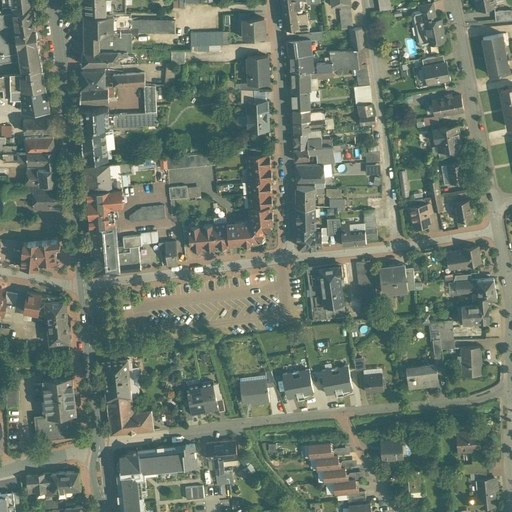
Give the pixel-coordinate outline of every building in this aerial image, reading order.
[(106,0),(84,0),(85,13),(107,13),(106,0)] [(121,0),(106,0),(107,13),(114,13),(121,13),(121,0)] [(297,0),(280,0),(282,10),(299,9),(297,0)] [(390,0),(378,0),(380,9),(392,8),(390,0)] [(475,0),(477,9),(497,5),(495,0),(475,0)] [(351,1),(339,3),(342,28),(354,27),(351,1)] [(433,2),(420,4),(421,10),(422,16),(435,13),(433,2)] [(33,4),(4,5),(3,5),(4,12),(9,45),(39,41),(37,27),(33,4)] [(511,8),(495,10),(496,20),(511,18),(511,8)] [(421,10),(415,12),(413,15),(415,24),(415,23),(423,22),(422,16),(421,10)] [(295,11),(282,14),(284,28),(304,25),(302,17),(296,17),(295,11)] [(39,41),(9,45),(4,12),(0,12),(0,55),(41,53),(39,41)] [(107,13),(85,13),(85,32),(114,32),(114,27),(114,13),(107,13)] [(121,13),(114,13),(114,27),(132,26),(132,18),(132,13),(121,13)] [(435,13),(422,16),(423,22),(423,23),(426,23),(429,42),(430,43),(445,40),(441,18),(437,19),(435,13)] [(264,17),(243,18),(243,37),(265,36),(264,17)] [(176,19),(132,18),(132,26),(139,26),(139,31),(176,32),(176,19)] [(423,23),(423,22),(415,23),(419,41),(423,43),(429,42),(426,23),(423,23)] [(362,26),(351,27),(353,47),(365,46),(362,26)] [(312,30),(285,32),(288,55),(313,54),(312,30)] [(325,30),(313,31),(313,38),(326,38),(325,30)] [(223,31),(192,32),(191,45),(198,44),(209,44),(221,44),(224,43),(223,31)] [(114,32),(85,32),(85,50),(119,49),(119,45),(115,45),(116,37),(126,37),(126,32),(114,32)] [(133,33),(126,32),(126,37),(116,37),(115,45),(119,45),(119,49),(134,49),(133,33)] [(507,32),(483,37),(491,74),(511,69),(511,59),(507,61),(503,43),(509,42),(507,32)] [(180,45),(180,33),(155,33),(155,45),(180,45)] [(369,64),(365,46),(331,49),(333,67),(369,64)] [(119,59),(119,49),(85,50),(84,50),(83,63),(109,62),(119,59)] [(172,49),(139,49),(138,63),(167,63),(167,62),(172,62),(172,49)] [(181,49),(172,49),(172,62),(172,63),(185,63),(185,49),(181,49)] [(41,53),(0,55),(0,61),(21,58),(22,68),(29,68),(38,68),(39,68),(43,68),(44,68),(43,67),(41,53)] [(313,54),(288,55),(291,72),(314,70),(313,54)] [(443,54),(423,58),(424,65),(444,61),(443,54)] [(268,55),(248,56),(249,82),(259,82),(269,81),(268,55)] [(332,58),(314,60),(314,69),(332,67),(332,58)] [(444,61),(424,65),(426,65),(429,82),(427,82),(428,83),(450,78),(447,60),(444,61)] [(359,66),(360,83),(371,83),(369,65),(359,66)] [(105,68),(82,69),(81,87),(106,86),(105,68)] [(332,68),(315,70),(316,87),(319,87),(319,78),(332,77),(332,68)] [(314,70),(291,72),(292,89),(308,88),(315,88),(314,70)] [(145,71),(114,73),(113,82),(113,85),(114,85),(135,84),(143,84),(145,84),(145,71)] [(35,73),(3,74),(3,78),(0,77),(0,96),(12,96),(12,88),(23,88),(47,87),(46,86),(44,74),(39,74),(39,73),(38,73),(35,73)] [(372,83),(355,84),(356,98),(373,97),(373,102),(374,102),(372,83)] [(156,84),(155,84),(145,84),(143,84),(146,111),(157,110),(156,84)] [(81,87),(81,88),(81,102),(109,101),(109,96),(109,85),(106,86),(81,87)] [(47,87),(23,88),(23,96),(23,110),(50,109),(47,87)] [(511,87),(501,89),(508,126),(511,125),(511,87)] [(23,88),(12,88),(12,96),(18,96),(23,96),(23,88)] [(241,88),(242,101),(247,101),(248,101),(255,101),(254,89),(241,88)] [(308,88),(292,89),(293,108),(309,107),(309,93),(308,88)] [(318,93),(309,93),(309,107),(318,106),(318,93)] [(452,93),(445,94),(445,97),(432,99),(435,115),(464,110),(462,94),(453,95),(452,93)] [(255,101),(248,101),(247,101),(248,114),(247,114),(245,116),(245,123),(247,125),(249,125),(249,129),(269,128),(268,120),(267,119),(267,111),(268,110),(267,100),(255,101)] [(375,112),(374,102),(358,103),(359,113),(375,112)] [(323,106),(313,107),(314,117),(325,117),(323,106)] [(109,107),(81,108),(82,131),(106,129),(106,128),(106,126),(110,126),(109,113),(109,107)] [(293,108),(294,119),(314,117),(313,107),(293,108)] [(146,111),(109,113),(110,126),(158,124),(157,110),(146,111)] [(360,123),(376,122),(375,113),(359,114),(360,123)] [(51,116),(24,117),(25,131),(53,130),(51,116)] [(325,117),(307,118),(308,121),(308,128),(326,127),(325,117)] [(307,118),(294,119),(294,130),(308,128),(307,118)] [(3,123),(3,134),(13,134),(13,123),(3,123)] [(458,123),(433,128),(435,141),(439,140),(440,149),(439,150),(462,146),(459,132),(460,132),(459,131),(457,124),(458,124),(458,123)] [(308,128),(294,130),(296,147),(319,145),(318,127),(308,128)] [(109,128),(106,129),(106,128),(106,129),(107,147),(111,147),(115,147),(114,132),(110,132),(109,128)] [(106,129),(82,131),(85,159),(108,157),(107,147),(106,129)] [(54,136),(35,135),(26,137),(27,151),(28,151),(28,150),(56,150),(54,136)] [(319,145),(296,147),(297,159),(313,158),(313,151),(317,151),(318,161),(341,160),(341,154),(338,154),(334,155),(334,151),(333,144),(319,145)] [(369,150),(366,151),(367,160),(381,160),(380,149),(379,149),(369,150)] [(56,150),(28,150),(28,151),(28,152),(28,160),(29,162),(57,161),(56,150)] [(17,152),(3,152),(4,161),(28,160),(28,152),(17,152)] [(265,153),(248,155),(249,167),(271,165),(270,163),(271,163),(270,155),(269,152),(265,153)] [(138,153),(117,155),(118,161),(120,161),(138,159),(138,153)] [(133,160),(120,161),(121,171),(134,169),(133,160)] [(118,161),(85,165),(88,189),(123,186),(120,161),(118,161)] [(464,161),(448,163),(451,182),(468,179),(464,161)] [(334,162),(297,164),(298,180),(315,180),(325,180),(325,186),(334,186),(334,162)] [(271,165),(249,167),(250,180),(272,178),(272,176),(272,168),(271,168),(271,165)] [(58,167),(28,167),(27,183),(60,183),(58,167)] [(406,168),(400,169),(403,193),(409,192),(406,168)] [(0,184),(9,184),(9,175),(0,175),(0,184)] [(250,180),(248,180),(249,193),(271,191),(271,189),(272,189),(271,181),(270,181),(270,179),(272,179),(272,178),(250,180)] [(438,179),(429,181),(432,196),(441,194),(438,179)] [(0,184),(0,212),(13,212),(13,194),(13,184),(9,184),(0,184)] [(34,184),(13,184),(13,194),(26,194),(34,194),(34,184)] [(60,184),(34,184),(34,194),(34,202),(34,207),(42,208),(62,208),(60,184)] [(123,186),(88,189),(89,198),(90,216),(91,225),(116,222),(115,204),(124,204),(123,186)] [(315,186),(297,186),(297,206),(316,205),(315,186)] [(328,186),(328,194),(343,195),(343,186),(328,186)] [(271,191),(249,193),(251,206),(272,204),(272,202),(273,202),(272,194),(271,194),(271,191)] [(34,194),(26,194),(26,202),(34,202),(34,194)] [(441,194),(432,196),(434,211),(443,209),(441,194)] [(432,196),(425,197),(426,203),(427,203),(428,212),(434,211),(432,196)] [(470,198),(454,202),(457,220),(474,217),(470,198)] [(426,203),(411,206),(415,226),(427,224),(430,220),(428,212),(427,203),(426,203)] [(165,204),(141,207),(130,214),(130,220),(166,217),(165,204)] [(272,204),(251,206),(251,216),(248,220),(228,222),(230,242),(245,241),(245,242),(251,242),(251,240),(258,239),(259,238),(259,239),(264,232),(266,229),(267,230),(272,224),(271,223),(272,222),(271,215),(273,215),(273,209),(271,209),(270,205),(272,205),(272,204)] [(316,205),(297,206),(298,239),(299,241),(299,242),(303,246),(304,246),(306,247),(317,247),(317,246),(323,246),(322,231),(315,231),(313,229),(313,227),(316,227),(316,205)] [(91,225),(93,249),(118,247),(116,222),(91,225)] [(228,222),(215,223),(217,245),(219,245),(219,246),(227,245),(227,244),(230,244),(230,242),(228,222)] [(350,222),(341,223),(343,245),(367,242),(365,229),(351,230),(350,222)] [(204,224),(199,225),(199,224),(191,225),(191,226),(189,226),(191,243),(191,248),(194,248),(202,248),(202,247),(207,246),(207,247),(215,246),(214,246),(217,245),(215,223),(212,224),(212,223),(204,224)] [(157,230),(141,232),(141,234),(142,243),(159,241),(157,230)] [(141,234),(123,236),(125,246),(131,245),(139,244),(142,244),(142,243),(141,234)] [(60,238),(26,241),(24,241),(22,265),(39,267),(40,261),(57,259),(55,247),(61,246),(60,238)] [(176,240),(166,241),(166,246),(168,265),(178,263),(176,240)] [(131,245),(131,250),(119,252),(120,262),(141,260),(139,244),(131,245)] [(479,244),(463,247),(463,249),(466,264),(482,261),(479,244)] [(118,247),(93,249),(95,273),(120,270),(120,262),(119,252),(118,247)] [(451,249),(443,250),(445,265),(453,264),(451,251),(452,251),(451,249)] [(452,251),(451,251),(453,264),(453,266),(466,264),(463,249),(452,251)] [(141,260),(120,262),(120,270),(141,269),(141,260)] [(370,260),(357,262),(362,298),(375,297),(370,260)] [(421,262),(413,263),(414,271),(423,271),(421,262)] [(342,263),(320,266),(325,304),(313,305),(315,318),(346,314),(341,274),(344,274),(342,263)] [(405,263),(380,266),(383,291),(408,288),(406,267),(405,263)] [(320,266),(307,268),(308,269),(309,269),(310,278),(309,278),(309,279),(310,279),(311,286),(310,286),(310,287),(311,287),(312,295),(311,295),(311,296),(312,296),(313,304),(312,305),(313,305),(325,304),(320,266)] [(413,266),(406,267),(408,288),(415,287),(413,266)] [(494,277),(478,278),(479,290),(479,298),(488,297),(497,297),(494,277)] [(479,290),(478,278),(472,279),(457,280),(458,292),(479,290)] [(42,293),(28,290),(24,310),(39,313),(42,293)] [(17,293),(6,291),(6,295),(5,301),(15,303),(17,293)] [(66,298),(61,299),(61,296),(47,293),(47,294),(42,293),(39,313),(48,314),(51,342),(56,341),(56,345),(66,344),(66,348),(70,347),(69,340),(71,339),(66,298)] [(479,303),(462,304),(464,321),(490,319),(488,297),(479,298),(478,298),(479,303)] [(445,326),(439,327),(441,339),(454,339),(453,326),(445,326)] [(433,339),(435,350),(442,349),(441,338),(433,339)] [(454,339),(441,339),(442,347),(455,347),(455,339),(454,339)] [(480,345),(463,346),(463,354),(458,354),(459,365),(464,365),(464,374),(481,373),(480,345)] [(442,349),(434,351),(436,361),(437,361),(437,365),(444,365),(442,349)] [(364,368),(362,356),(354,357),(356,369),(364,368)] [(128,357),(119,358),(113,358),(113,359),(104,359),(106,379),(121,377),(121,378),(133,376),(132,361),(128,358),(128,357)] [(436,361),(407,365),(409,387),(439,383),(437,365),(437,361),(436,361)] [(327,392),(337,391),(338,395),(344,394),(343,389),(353,387),(349,364),(322,369),(327,392)] [(288,396),(298,394),(299,398),(305,397),(304,393),(314,391),(310,368),(283,373),(288,396)] [(271,370),(266,371),(267,380),(268,385),(276,384),(271,370)] [(383,371),(364,373),(366,390),(384,389),(383,371)] [(19,375),(5,376),(6,383),(19,382),(19,375)] [(73,375),(44,378),(48,415),(48,416),(69,414),(77,413),(76,406),(80,401),(79,392),(74,388),(73,375)] [(121,377),(106,379),(108,397),(132,394),(132,395),(134,395),(137,394),(138,392),(139,390),(139,387),(138,385),(136,383),(134,383),(133,376),(121,378),(121,377)] [(213,380),(200,383),(206,411),(219,409),(217,399),(213,380)] [(257,382),(241,384),(243,401),(252,400),(252,403),(270,401),(268,390),(269,390),(269,388),(268,388),(268,385),(267,380),(257,381),(257,382)] [(19,382),(6,383),(6,408),(20,407),(19,382)] [(200,383),(187,385),(191,404),(193,414),(206,411),(200,383)] [(132,394),(108,397),(109,410),(108,410),(109,413),(111,433),(154,429),(151,409),(134,411),(132,395),(132,394)] [(223,398),(217,399),(219,409),(220,411),(225,410),(223,398)] [(191,404),(185,405),(188,419),(193,418),(193,414),(191,404)] [(71,434),(69,414),(48,416),(48,415),(37,416),(39,437),(71,434)] [(480,429),(457,431),(458,448),(474,447),(476,465),(482,463),(480,429)] [(404,456),(403,438),(381,440),(383,458),(404,456)] [(236,439),(207,442),(209,458),(215,458),(223,457),(238,455),(236,439)] [(331,441),(309,443),(310,457),(316,456),(334,454),(334,450),(332,448),(331,441)] [(195,443),(186,444),(186,447),(140,452),(139,450),(127,451),(128,454),(121,454),(122,467),(120,467),(125,511),(122,511),(121,511),(145,511),(142,477),(146,476),(146,472),(190,467),(189,464),(197,463),(195,443)] [(334,454),(316,456),(318,469),(324,468),(342,466),(341,462),(339,460),(338,453),(334,454)] [(223,457),(215,458),(216,472),(224,471),(223,457)] [(482,463),(476,465),(463,466),(464,472),(471,472),(487,470),(486,463),(482,463)] [(342,466),(324,468),(325,481),(334,480),(349,478),(348,474),(346,472),(345,465),(342,466)] [(80,469),(52,472),(54,490),(61,489),(61,492),(67,492),(67,489),(81,487),(81,484),(81,483),(81,481),(81,480),(80,469)] [(420,469),(408,470),(410,491),(422,490),(420,469)] [(224,471),(216,472),(217,479),(233,477),(232,470),(224,471)] [(487,470),(471,472),(471,478),(477,478),(487,477),(487,470)] [(52,472),(27,474),(28,487),(36,486),(37,491),(54,490),(52,472)] [(487,477),(477,478),(479,496),(480,506),(495,504),(494,496),(495,495),(495,487),(494,478),(494,476),(487,477)] [(349,478),(334,480),(335,493),(348,492),(359,490),(359,486),(356,484),(356,477),(349,478)] [(187,485),(188,497),(206,496),(205,484),(187,485)] [(219,485),(209,485),(210,493),(219,493),(219,485)] [(359,490),(348,492),(348,498),(366,496),(365,489),(359,490)] [(14,511),(13,491),(0,492),(0,511),(14,511)] [(479,496),(470,497),(471,506),(480,506),(479,496)] [(58,497),(44,498),(44,507),(58,506),(58,497)] [(367,502),(349,504),(349,511),(373,511),(374,510),(371,508),(371,501),(367,502)] [(76,502),(66,503),(67,508),(67,511),(83,511),(83,504),(76,505),(76,502)]
